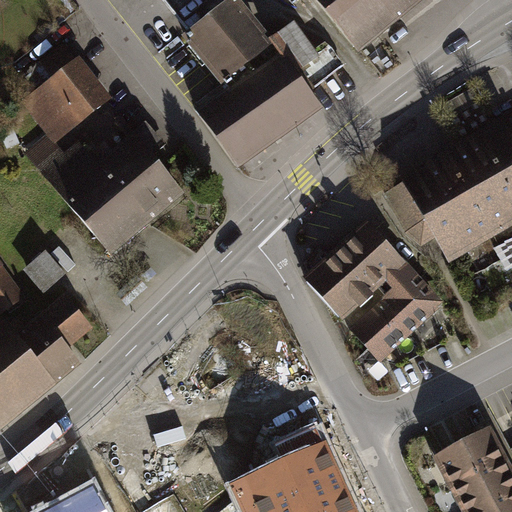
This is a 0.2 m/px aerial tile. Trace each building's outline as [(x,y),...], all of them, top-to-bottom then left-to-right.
[(311,0),(350,49),(414,0),(311,0)] [(270,48),(232,5),(183,48),(221,91),(270,48)] [(116,109),(82,64),(32,102),(67,147),(116,109)] [(290,64),(209,116),(243,169),(324,117),(290,64)] [(511,126),(390,195),(409,230),(427,219),(448,256),(511,219),(511,126)] [(83,165),(53,190),(113,259),(185,197),(136,141),(94,177),(83,165)] [(371,226),(309,282),(340,317),(356,302),(361,307),(373,297),(368,291),(375,284),(398,264),(402,260),(371,226)] [(511,238),(499,243),(508,268),(511,266),(511,238)] [(27,266),(48,288),(70,268),(50,245),(27,266)] [(398,264),(375,284),(389,299),(354,332),(381,360),(438,307),(398,264)] [(0,267),(0,312),(3,316),(25,301),(0,267)] [(4,323),(0,326),(0,426),(98,345),(70,310),(60,318),(50,306),(14,335),(4,323)] [(278,402),(248,332),(205,351),(235,420),(278,402)] [(511,511),(511,479),(487,431),(440,455),(469,511),(511,511)] [(352,511),(316,432),(292,443),(298,457),(248,482),(258,502),(245,508),(247,511),(352,511)] [(107,511),(94,487),(46,511),(107,511)]
